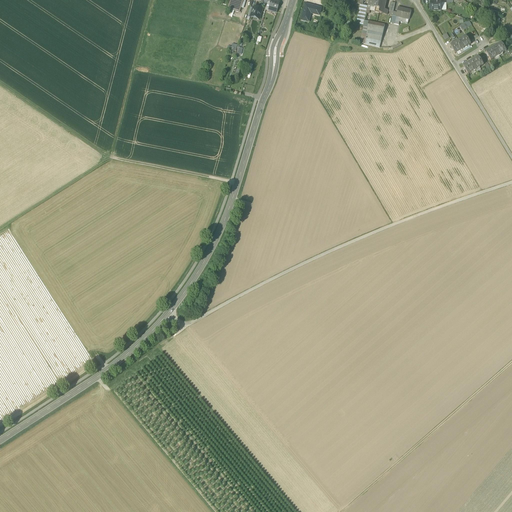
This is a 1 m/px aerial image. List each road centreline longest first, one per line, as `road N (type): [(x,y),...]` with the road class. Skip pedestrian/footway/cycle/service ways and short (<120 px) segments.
road 1 (tertiary): [(0,441),(107,370),(177,302),(222,226),(293,0)]
road 2 (track): [(161,311),(186,324),(283,272),(511,182)]
road 3 (track): [(340,511),(511,361)]
road 4 (track): [(150,0),(110,157)]
